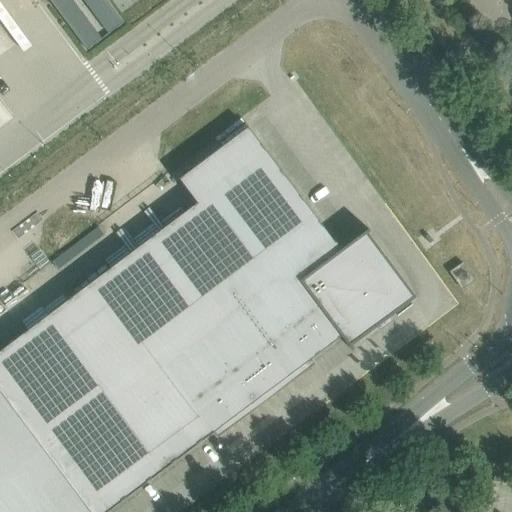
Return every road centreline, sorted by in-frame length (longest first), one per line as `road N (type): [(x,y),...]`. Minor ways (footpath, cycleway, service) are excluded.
road 1 (unknown): [(254,44),(424,259),(427,274),(423,287),(141,511)]
road 2 (unclassified): [(474,168),(343,0)]
road 3 (tertiary): [(298,511),(414,424)]
road 4 (tertiary): [(511,333),(414,424)]
